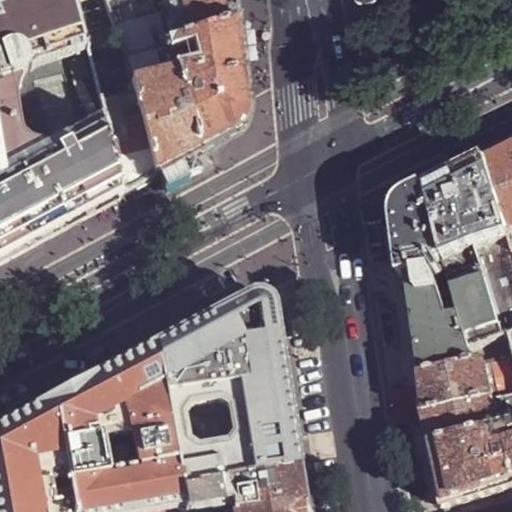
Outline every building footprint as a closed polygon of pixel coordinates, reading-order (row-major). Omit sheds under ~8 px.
[(0,0),(0,13),(39,0),(0,0)] [(0,262),(86,216),(123,196),(101,106),(88,58),(73,2),(80,0),(39,0),(0,13),(0,262)] [(104,0),(109,11),(145,0),(104,0)] [(115,30),(158,16),(166,46),(177,42),(165,0),(145,0),(109,11),(115,30)] [(165,0),(177,42),(237,21),(234,0),(165,0)] [(73,2),(88,58),(122,49),(115,30),(109,11),(73,2)] [(157,52),(166,46),(158,16),(115,30),(122,49),(123,54),(125,61),(157,52)] [(177,42),(166,46),(169,53),(173,66),(175,75),(198,156),(241,132),(246,125),(249,115),(244,67),(237,21),(177,42)] [(166,46),(157,52),(164,78),(175,75),(173,66),(169,53),(166,46)] [(122,49),(88,58),(101,106),(135,97),(132,87),(125,61),(123,54),(122,49)] [(157,52),(125,61),(132,87),(164,78),(157,52)] [(135,97),(155,179),(180,166),(198,156),(175,75),(164,78),(132,87),(135,97)] [(101,106),(123,196),(143,186),(155,179),(135,97),(101,106)] [(511,233),(511,152),(504,156),(488,164),(508,235),(511,233)] [(458,179),(478,252),(510,241),(508,235),(488,164),(473,172),(458,179)] [(442,187),(428,194),(444,264),(444,265),(478,252),(458,179),(442,187)] [(428,194),(410,204),(405,208),(400,216),(398,226),(406,279),(432,269),(440,265),(444,264),(428,194)] [(511,249),(510,241),(478,252),(501,339),(509,337),(511,335),(511,249)] [(478,252),(444,265),(459,316),(469,350),(501,339),(478,252)] [(432,269),(436,280),(443,277),(440,265),(432,269)] [(432,269),(406,279),(410,311),(416,354),(417,363),(469,350),(459,316),(448,318),(436,280),(432,269)] [(265,299),(258,297),(250,298),(225,312),(165,344),(154,350),(156,353),(182,491),(298,470),(285,388),(271,308),(270,305),(265,299)] [(469,350),(473,364),(483,362),(511,354),(511,348),(509,337),(501,339),(469,350)] [(86,348),(67,358),(72,367),(91,356),(86,348)] [(162,511),(177,509),(185,508),(182,491),(156,353),(154,350),(100,379),(54,404),(55,406),(70,489),(74,511),(162,511)] [(469,350),(417,363),(419,377),(473,364),(469,350)] [(511,396),(511,354),(483,362),(494,400),(511,396)] [(494,400),(483,362),(473,364),(419,377),(422,399),(424,417),(494,400)] [(0,394),(0,406),(2,410),(28,396),(24,388),(16,386),(0,394)] [(511,396),(494,400),(498,430),(511,426),(511,396)] [(498,430),(494,400),(424,417),(431,448),(498,430)] [(0,511),(65,511),(61,511),(60,511),(54,507),(51,492),(70,489),(55,406),(54,404),(22,421),(0,432),(0,511)] [(511,426),(498,430),(511,470),(511,426)] [(462,506),(511,489),(511,470),(498,430),(431,448),(436,472),(445,511),(462,506)] [(185,511),(304,511),(305,511),(298,470),(182,491),(185,508),(185,511)] [(74,511),(70,489),(51,492),(54,507),(60,511),(61,511),(65,511),(74,511)]
